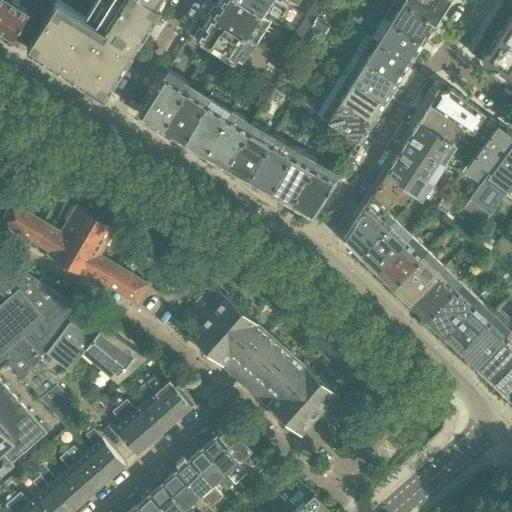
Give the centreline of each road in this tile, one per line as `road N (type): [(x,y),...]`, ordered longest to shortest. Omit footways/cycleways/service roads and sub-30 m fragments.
road 1 (residential): [(354,511),(165,343)]
road 2 (residential): [(309,250),(493,422)]
road 3 (residential): [(107,125),(309,250)]
road 4 (residential): [(309,250),(440,56)]
road 5 (residential): [(107,125),(186,0)]
road 6 (residential): [(96,511),(201,419)]
road 7 (residential): [(393,511),(493,422)]
road 8 (residential): [(0,62),(107,125)]
